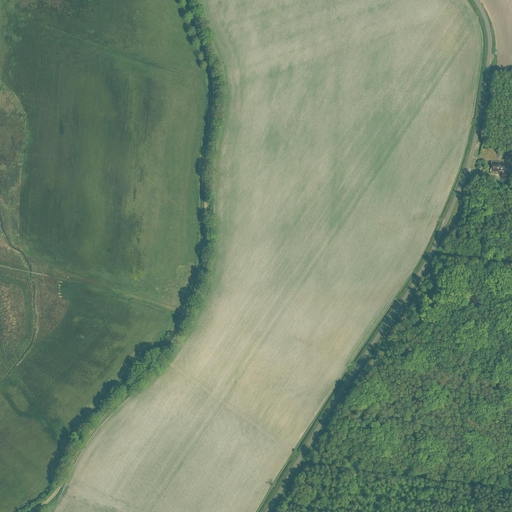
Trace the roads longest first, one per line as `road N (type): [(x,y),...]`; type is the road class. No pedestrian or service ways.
road 1 (unclassified): [(267,511),(413,284),(460,186),(488,63),(486,24),(474,0)]
road 2 (track): [(188,0),(214,104),(203,263),(186,315)]
road 3 (track): [(186,315),(159,359),(90,432),(57,491),(31,511)]
road 4 (track): [(511,488),(298,459)]
